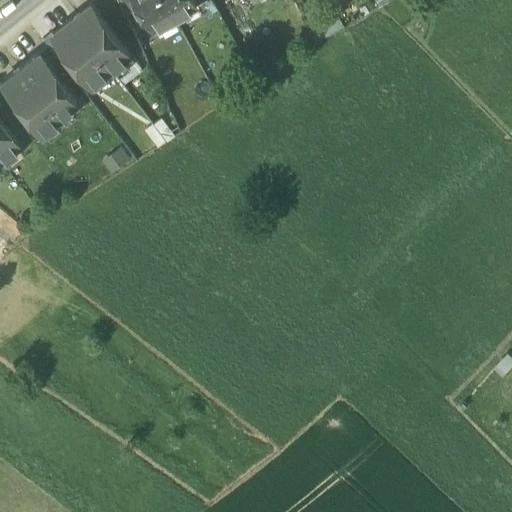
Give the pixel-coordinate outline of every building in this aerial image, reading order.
[(118,0),(125,14),(136,8),(135,7),(137,0),(118,0)] [(137,0),(135,7),(136,8),(138,13),(145,15),(153,30),(174,18),(164,0),(137,0)] [(164,0),(174,18),(195,7),(191,0),(164,0)] [(130,54),(91,4),(72,18),(111,69),(130,54)] [(111,69),(72,18),(53,33),(93,84),(111,69)] [(77,103),(38,53),(19,67),(58,118),(77,103)] [(58,118),(19,67),(0,81),(0,82),(39,133),(58,118)] [(175,134),(162,117),(153,123),(167,141),(175,134)] [(0,158),(18,145),(0,121),(0,158)] [(165,140),(153,123),(144,129),(157,146),(165,140)] [(130,158),(120,146),(105,159),(115,171),(130,158)] [(501,375),(511,365),(511,353),(509,350),(492,365),(501,375)]
